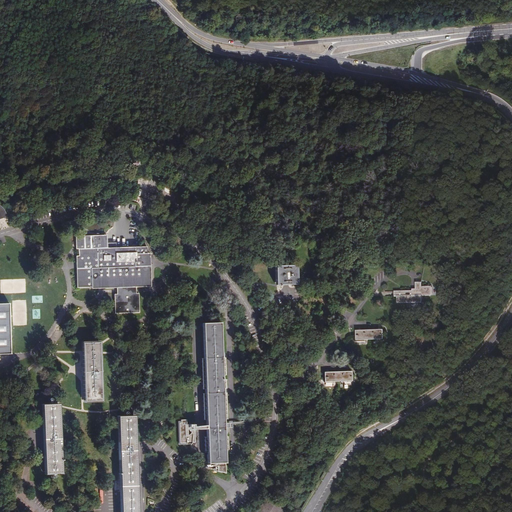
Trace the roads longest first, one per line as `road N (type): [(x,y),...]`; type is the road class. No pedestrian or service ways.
road 1 (unknown): [(141,215),(198,190),(363,188),(456,230),(471,254),(461,330),(439,354),(372,402),(272,439)]
road 2 (track): [(511,392),(432,454),(423,476),(448,501),(471,500),(511,480)]
road 3 (secondary): [(168,10),(185,33),(212,47),(324,69)]
road 4 (secondary): [(324,69),(480,94)]
road 5 (secondary): [(414,410),(355,441),(305,511)]
road 6 (unknown): [(3,0),(70,67),(85,119)]
road 7 (secondary): [(317,511),(357,450),(414,410)]
road 8 (secondary): [(414,410),(479,358),(511,314)]
road 9 (unknown): [(0,194),(70,183),(81,165),(84,121)]
road 10 (secondary): [(327,57),(448,34)]
